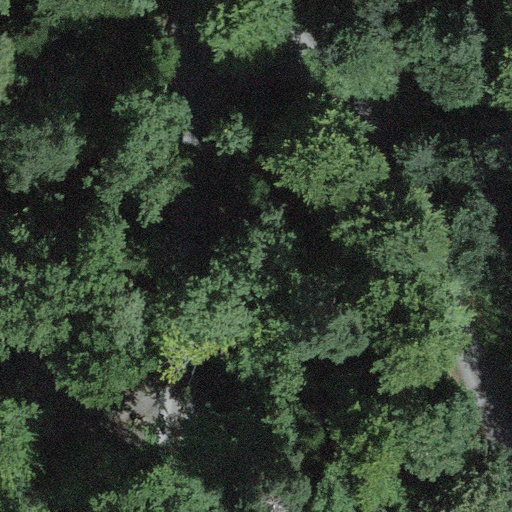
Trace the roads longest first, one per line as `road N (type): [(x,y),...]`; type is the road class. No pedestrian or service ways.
road 1 (track): [(511,456),(457,303),(339,92),(255,0)]
road 2 (track): [(155,511),(173,480),(207,93),(241,0)]
road 3 (track): [(339,92),(511,97)]
